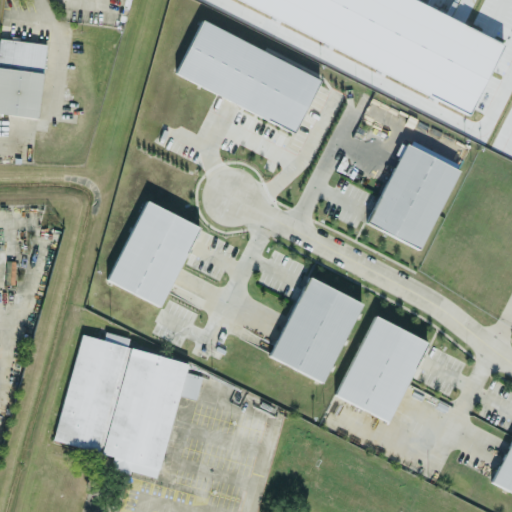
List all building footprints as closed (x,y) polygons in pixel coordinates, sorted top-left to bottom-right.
[(468,112),(246,0),(413,0),(502,45),(468,112)] [(291,130),(174,70),(201,18),(318,78),(291,130)] [(45,42),(0,37),(0,111),(38,116),(45,42)] [(418,247),(363,219),(404,141),(458,169),(418,247)] [(158,306),(105,278),(146,198),(200,225),(158,306)] [(319,380),(268,354),(309,276),(360,302),(319,380)] [(385,419),(333,392),(373,314),(425,341),(385,419)] [(127,343),(128,335),(104,331),(103,339),(127,343)] [(155,476),(110,464),(113,455),(52,438),(81,333),(186,362),(155,476)] [(511,491),(491,480),(511,440),(511,491)]
